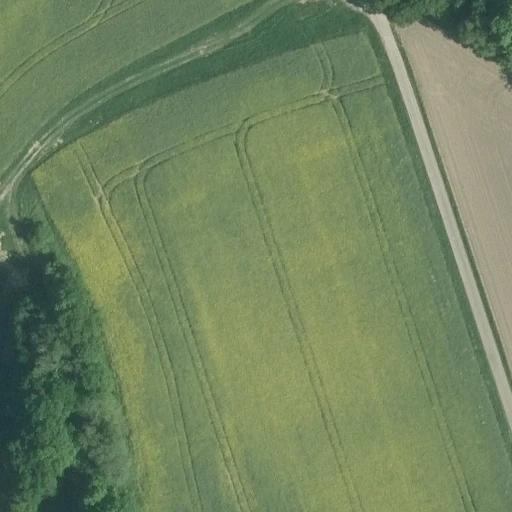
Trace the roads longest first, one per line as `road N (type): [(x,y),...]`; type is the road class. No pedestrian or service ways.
road 1 (track): [(291,0),(126,75),(54,121),(22,157),(13,191),(56,329),(74,432),(63,475),(66,511)]
road 2 (track): [(511,415),(371,0)]
